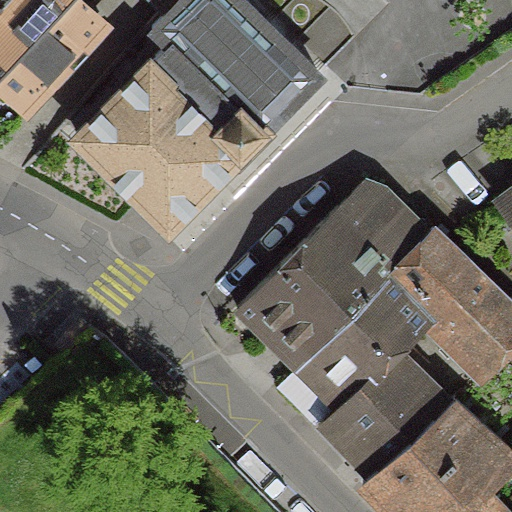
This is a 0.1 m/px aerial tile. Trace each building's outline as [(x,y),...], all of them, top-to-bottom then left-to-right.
[(107,24),(81,0),(15,0),(0,15),(0,72),(33,104),(107,24)] [(322,74),(247,0),(178,0),(154,25),(171,41),(79,133),(172,225),(322,74)] [(157,0),(167,10),(175,0),(157,0)] [(397,266),(429,233),(385,187),(367,181),(316,230),(375,289),(397,266)] [(511,191),(500,200),(511,216),(511,191)] [(440,309),(435,315),(493,371),(511,352),(511,304),(443,236),(435,227),(429,233),(397,266),(440,309)] [(310,354),(375,289),(316,230),(251,297),(310,354)] [(325,421),(373,473),(453,400),(402,349),(428,322),(435,315),(440,309),(397,266),(375,289),(310,354),(350,394),(325,421)] [(91,328),(76,312),(50,337),(66,353),(91,328)] [(511,448),(456,397),(453,400),(373,473),(366,480),(395,511),(449,511),(481,482),(490,491),(511,470),(511,448)] [(510,511),(490,491),(481,482),(449,511),(510,511)]
